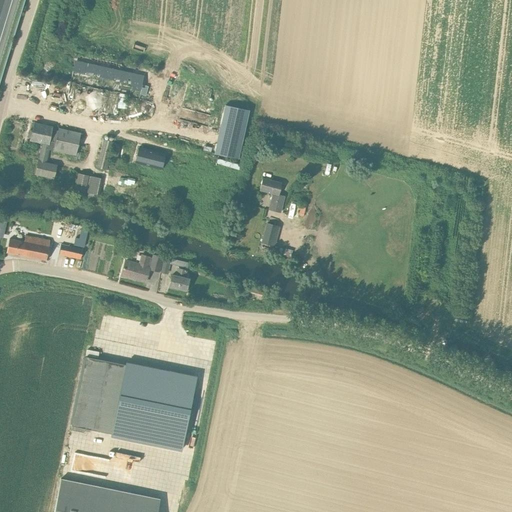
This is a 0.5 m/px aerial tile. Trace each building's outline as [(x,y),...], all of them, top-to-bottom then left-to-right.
[(69,88),(65,108),(114,119),(119,98),(119,93),(71,82),(69,88)] [(243,153),(252,110),(229,105),(219,147),(243,153)] [(52,127),(42,125),(34,123),(30,140),(42,143),(41,148),(47,149),(47,152),(49,153),(50,150),(75,156),(80,133),(59,129),(58,131),(51,129),(52,127)] [(103,140),(100,150),(95,169),(106,171),(113,143),(103,140)] [(114,143),(112,153),(110,159),(116,160),(120,145),(114,143)] [(138,147),(134,163),(161,170),(165,154),(138,147)] [(47,152),(47,149),(41,148),(38,161),(35,174),(45,177),(45,178),(51,179),(51,178),(54,178),(57,167),(46,164),(49,153),(47,152)] [(76,188),(76,190),(85,192),(86,188),(88,176),(89,175),(79,173),(76,188)] [(103,179),(91,176),(88,190),(100,193),(103,179)] [(274,194),(270,209),(280,212),(282,206),(284,196),(278,195),(281,183),(263,178),(259,191),(274,194)] [(263,238),(262,243),(275,246),(280,226),(267,223),(266,225),(262,238),(263,238)] [(7,253),(46,261),(50,241),(25,236),(24,242),(9,238),(7,253)] [(62,240),(61,245),(59,254),(80,259),(83,247),(72,245),(73,242),(62,240)] [(126,260),(124,266),(121,276),(129,278),(130,276),(134,278),(134,279),(145,282),(149,269),(159,272),(163,258),(153,255),(152,259),(149,258),(149,257),(141,255),(139,263),(126,260)] [(164,257),(160,274),(167,275),(169,263),(179,265),(180,261),(164,257)] [(172,273),(171,278),(168,288),(178,290),(178,288),(186,290),(188,281),(189,278),(184,276),(186,269),(178,267),(176,274),(172,273)] [(243,289),(241,295),(247,297),(249,291),(243,289)] [(251,289),(250,293),(257,295),(257,298),(261,299),(263,292),(251,289)] [(87,350),(86,356),(98,358),(99,352),(87,350)] [(84,428),(181,448),(195,379),(170,374),(172,367),(152,363),(151,370),(85,357),(71,426),(72,426),(71,430),(83,433),(84,428)] [(61,479),(53,511),(156,511),(160,499),(61,479)]
